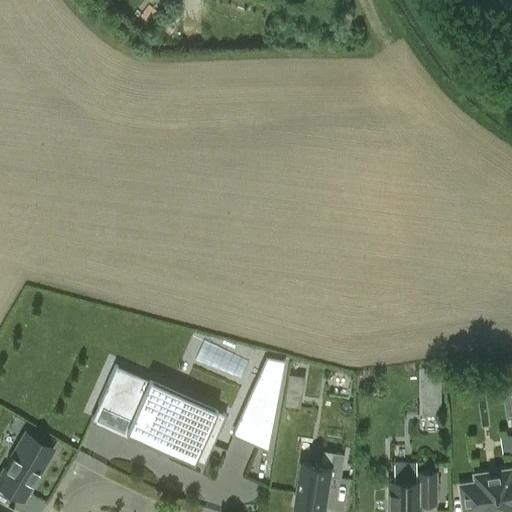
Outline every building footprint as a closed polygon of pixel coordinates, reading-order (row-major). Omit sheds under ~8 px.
[(262,448),(268,450),(285,360),(268,357),(261,372),(260,372),(233,433),(263,446),(262,448)] [(114,368),(99,401),(135,417),(129,430),(203,464),(215,439),(190,427),(197,413),(150,391),(153,385),(114,368)] [(421,393),(439,393),(439,372),(421,371),(421,393)] [(511,417),(511,423),(511,391),(503,393),(507,418),(511,417)] [(298,406),(300,395),(284,393),(283,404),(298,406)] [(48,455),(22,440),(0,476),(0,485),(23,498),(48,455)] [(300,461),(293,505),(322,510),(328,475),(340,477),(344,453),(322,450),(320,464),(300,461)] [(435,503),(435,472),(418,472),(418,481),(389,481),(388,511),(418,511),(419,503),(435,503)] [(505,475),(479,478),(476,482),(459,485),(463,511),(467,511),(479,510),(479,511),(511,511),(511,477),(509,478),(505,475)]
